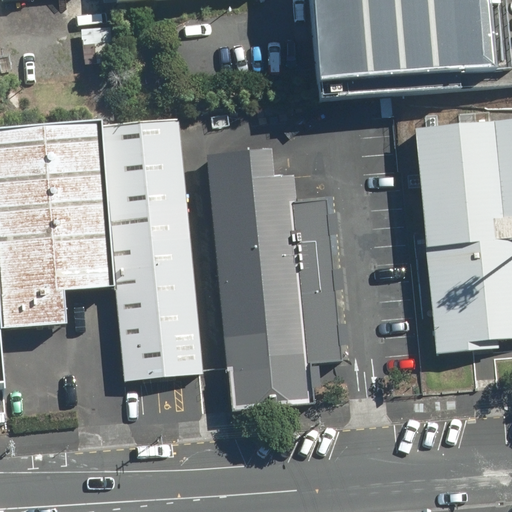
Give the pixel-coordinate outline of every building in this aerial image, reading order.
[(309,0),(318,96),(493,81),(486,0),(309,0)] [(98,122),(111,293),(119,384),(207,374),(179,116),(98,122)] [(511,121),(413,130),(433,358),(511,351),(511,121)] [(0,331),(67,327),(65,296),(111,293),(98,122),(0,129),(0,331)] [(273,148),(207,154),(231,411),(322,403),(318,363),(354,360),(339,199),(300,202),(298,175),(275,177),(273,148)]
